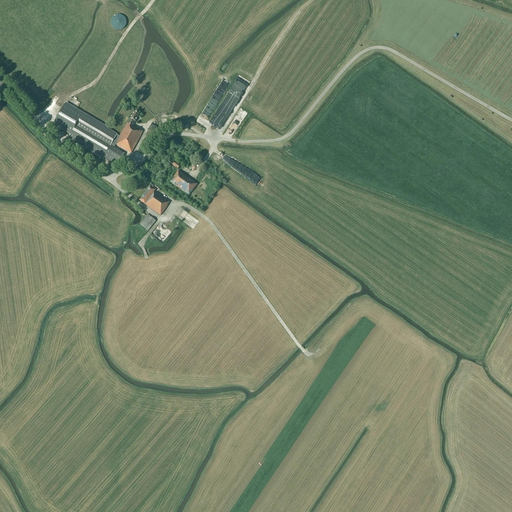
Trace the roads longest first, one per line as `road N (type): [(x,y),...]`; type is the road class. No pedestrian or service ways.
road 1 (unclassified): [(216,138),(166,136),(108,179),(0,83)]
road 2 (track): [(39,125),(97,79),(153,0)]
road 3 (track): [(216,138),(311,0)]
